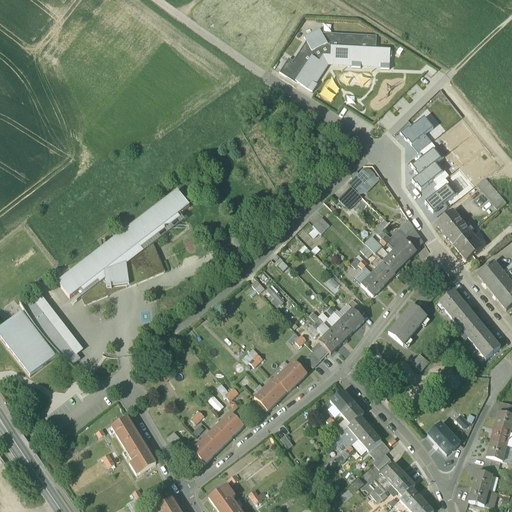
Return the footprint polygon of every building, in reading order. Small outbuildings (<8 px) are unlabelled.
[(380,71),(389,72),(390,58),(392,58),(392,53),(390,53),(390,51),(376,50),(376,38),(322,35),(320,31),(304,39),(306,43),(293,63),(288,61),(279,76),(290,83),(292,80),(296,83),(295,84),(312,95),(317,88),(313,85),(324,67),(320,64),(324,58),(330,59),(330,64),(352,65),(352,70),(360,70),(361,65),(380,66),(380,71)] [(411,148),(426,137),(433,131),(424,120),(409,131),(408,130),(400,137),(406,144),(407,143),(411,148)] [(411,148),(417,156),(432,144),(426,137),(411,148)] [(437,164),(443,160),(435,150),(411,169),(415,174),(414,175),(418,180),(437,164)] [(437,164),(418,180),(412,184),(416,189),(416,188),(420,193),(445,174),(437,164)] [(347,186),(355,194),(364,185),(365,187),(375,177),(369,171),(363,171),(359,176),(357,174),(351,180),(352,181),(347,186)] [(506,205),(486,181),(477,188),(497,213),(506,205)] [(424,205),(433,216),(457,197),(449,186),(424,205)] [(355,194),(350,190),(338,202),(347,212),(351,207),(353,209),(361,200),(355,194)] [(177,192),(87,261),(68,269),(71,274),(57,285),(70,300),(81,291),(83,294),(80,296),(85,307),(165,274),(151,241),(180,219),(177,217),(189,208),(177,192)] [(360,212),(368,207),(364,201),(356,206),(360,212)] [(511,211),(506,205),(497,213),(511,230),(511,211)] [(466,230),(453,214),(437,227),(454,248),(470,235),(473,233),(469,228),(466,230)] [(329,228),(321,220),(312,229),(321,237),(329,228)] [(384,223),(380,228),(374,234),(378,237),(388,227),(384,223)] [(404,239),(406,241),(404,243),(415,253),(423,245),(413,229),(404,239)] [(404,239),(400,234),(392,242),(389,244),(389,245),(387,247),(393,254),(404,243),(406,241),(404,239)] [(470,235),(454,248),(467,264),(483,251),(470,235)] [(381,250),(371,241),(365,247),(371,253),(374,257),(381,250)] [(415,253),(404,243),(393,254),(406,266),(417,255),(415,253)] [(365,247),(360,253),(366,259),(371,253),(365,247)] [(389,258),(381,250),(374,257),(377,260),(382,265),(389,258)] [(406,266),(393,254),(389,258),(382,265),(383,265),(394,277),(406,266)] [(377,260),(371,267),(376,272),(383,265),(382,265),(377,260)] [(356,261),(350,267),(355,271),(358,268),(360,265),(356,261)] [(394,277),(383,265),(376,272),(372,276),(384,288),(395,277),(394,277)] [(502,276),(494,265),(478,278),(494,297),(510,285),(506,280),(508,278),(507,278),(504,274),(502,276)] [(384,288),(372,276),(360,288),(372,300),(384,288)] [(264,292),(256,283),(251,288),(259,296),(264,292)] [(511,288),(510,285),(494,297),(507,313),(511,308),(511,288)] [(427,289),(417,302),(426,309),(436,296),(427,289)] [(277,309),(282,304),(269,290),(264,294),(277,309)] [(454,294),(439,306),(462,335),(477,323),(454,294)] [(80,361),(35,302),(23,311),(24,313),(21,315),(55,358),(58,356),(71,367),(80,361)] [(365,316),(353,303),(349,307),(352,311),(361,320),(365,316)] [(412,308),(389,336),(403,348),(426,320),(412,308)] [(352,311),(341,323),(353,334),(364,323),(361,320),(352,311)] [(21,315),(0,330),(0,340),(30,379),(55,359),(21,315)] [(330,333),(319,322),(312,328),(319,336),(323,340),(330,333)] [(353,334),(341,323),(330,333),(342,346),(353,335),(353,334)] [(499,351),(477,323),(462,335),(485,363),(499,351)] [(312,328),(307,332),(315,340),(319,336),(312,328)] [(342,346),(330,333),(323,340),(318,344),(319,345),(329,355),(330,357),(342,346)] [(298,340),(294,344),(299,349),(303,345),(298,340)] [(329,355),(319,345),(311,352),(313,354),(321,362),(321,363),(329,355)] [(321,362),(313,354),(304,362),(312,371),(321,362)] [(258,358),(249,366),(254,371),(262,363),(258,358)] [(429,365),(420,358),(413,367),(422,374),(429,365)] [(294,364),(274,383),(286,395),(287,396),(306,377),(294,364)] [(274,383),(274,382),(254,401),(267,414),(286,395),(274,383)] [(234,391),(225,399),(230,404),(238,396),(234,391)] [(343,393),(330,404),(340,416),(353,405),(343,393)] [(363,418),(353,405),(340,416),(350,428),(360,420),(363,418)] [(511,408),(501,405),(498,415),(511,418),(511,408)] [(199,415),(191,423),(195,428),(204,420),(199,415)] [(511,418),(498,415),(494,430),(510,435),(510,434),(511,427),(511,418)] [(230,416),(211,435),(224,448),(243,430),(230,416)] [(141,443),(127,420),(111,430),(126,453),(141,443)] [(371,432),(360,420),(350,428),(347,431),(358,443),(371,432)] [(469,428),(461,420),(456,424),(464,432),(469,428)] [(459,447),(440,427),(427,440),(446,459),(459,447)] [(510,435),(494,430),(490,445),(506,450),(510,437),(510,435)] [(347,431),(340,438),(350,450),(358,443),(347,431)] [(102,432),(96,436),(99,442),(105,438),(102,432)] [(381,444),(371,432),(358,443),(368,455),(381,444)] [(211,435),(191,454),(204,467),(224,448),(211,435)] [(285,438),(280,442),(287,451),(292,447),(285,438)] [(155,466),(141,443),(126,453),(139,476),(155,466)] [(185,448),(181,443),(176,448),(181,453),(185,448)] [(506,450),(490,445),(486,460),(500,464),(502,465),(506,450)] [(383,446),(370,456),(377,464),(385,457),(389,453),(383,446)] [(108,457),(102,461),(108,471),(114,467),(108,457)] [(377,464),(373,467),(379,473),(390,463),(385,457),(377,464)] [(500,464),(486,460),(483,468),(498,472),(500,464)] [(405,477),(395,465),(382,477),(393,489),(405,477)] [(373,467),(365,475),(370,481),(379,473),(373,467)] [(498,472),(483,468),(481,476),(492,478),(492,479),(496,480),(498,472)] [(481,476),(476,474),(472,490),(488,494),(492,479),(492,478),(481,476)] [(238,482),(235,477),(229,481),(232,487),(238,482)] [(382,477),(374,483),(379,489),(382,493),(384,496),(393,489),(382,477)] [(415,489),(405,477),(393,489),(403,500),(412,492),(415,489)] [(379,489),(374,493),(378,497),(382,493),(379,489)] [(239,511),(223,490),(208,501),(216,511),(239,511)] [(488,494),(472,490),(468,505),(484,509),(488,494)] [(413,511),(423,503),(412,492),(403,500),(400,503),(408,511),(413,511)] [(145,503),(139,493),(133,496),(139,506),(145,503)] [(261,503),(254,493),(248,498),(255,508),(261,503)] [(496,496),(488,494),(484,509),(492,511),(496,496)] [(178,511),(171,500),(157,511),(178,511)] [(430,511),(423,503),(413,511),(430,511)]
